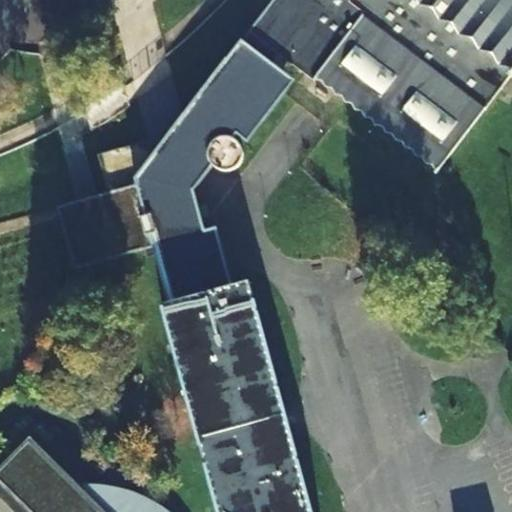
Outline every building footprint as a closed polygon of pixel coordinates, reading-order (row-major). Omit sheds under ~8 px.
[(511,0),(264,0),(248,22),(279,45),(419,153),(511,33),(511,0)] [(279,45),(248,22),(181,110),(184,121),(171,138),(154,161),(146,133),(95,146),(105,186),(130,180),(143,229),(148,227),(150,236),(166,298),(212,285),(186,182),(208,153),(210,158),(211,158),(220,163),(225,163),(235,158),(240,149),(239,143),(234,134),(230,131),(233,126),(244,135),(286,80),(265,63),(279,45)] [(511,33),(419,153),(436,166),(440,162),(446,153),(484,104),(511,68),(511,33)] [(202,223),(192,183),(211,158),(210,158),(208,153),(186,182),(212,285),(230,280),(214,220),(202,223)] [(55,204),(69,257),(150,236),(148,227),(143,229),(130,180),(105,186),(107,190),(55,204)] [(54,199),(55,204),(107,190),(105,186),(54,199)] [(166,298),(159,300),(216,511),(173,511),(170,508),(148,493),(124,485),(99,483),(86,485),(32,432),(0,464),(0,476),(36,511),(310,511),(245,276),(230,280),(212,285),(166,298)] [(511,439),(495,452),(511,474),(511,439)]
